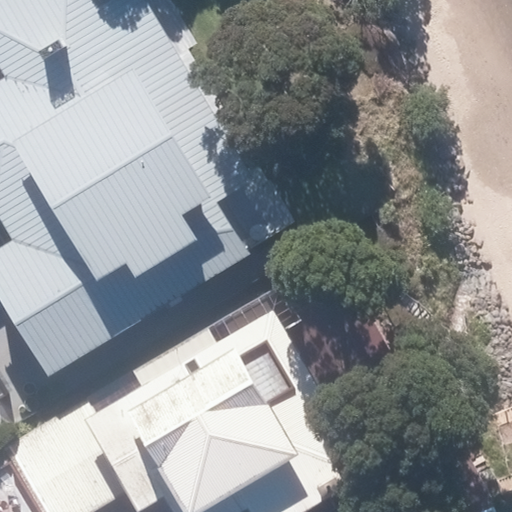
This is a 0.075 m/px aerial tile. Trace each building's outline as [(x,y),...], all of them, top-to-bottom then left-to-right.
[(2,0),(43,68),(0,92),(0,191),(167,94),(170,98),(206,76),(161,0),(2,0)] [(249,0),(226,0),(211,10),(241,58),(273,36),(249,0)] [(123,196),(6,266),(69,371),(253,262),(195,168),(189,157),(123,196)] [(308,511),(389,466),(309,330),(323,321),(300,281),(32,439),(75,511),(102,511),(161,478),(172,497),(199,483),(215,511),(254,511),(288,492),(299,511),(308,511)] [(0,424),(15,415),(0,390),(0,424)] [(0,511),(63,511),(59,503),(43,511),(25,511),(11,486),(0,491),(0,511)]
